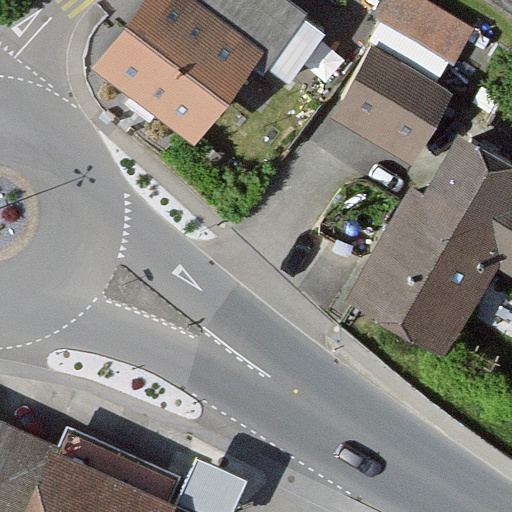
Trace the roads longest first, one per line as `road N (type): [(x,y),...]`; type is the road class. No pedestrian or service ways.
road 1 (secondary): [(337,426),(82,274)]
road 2 (secondary): [(82,274),(97,231),(92,186),(69,147),(32,121),(0,115)]
road 3 (secondary): [(489,511),(337,426)]
